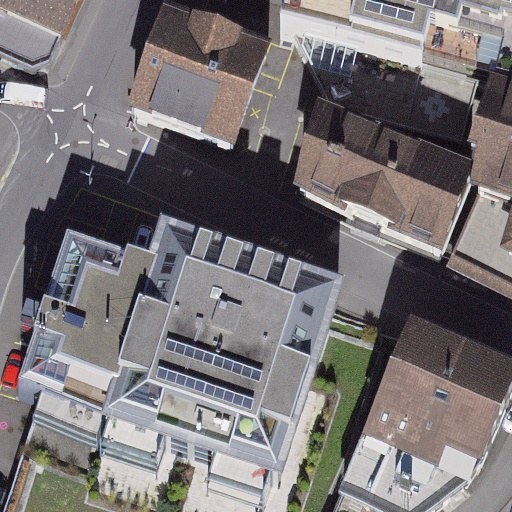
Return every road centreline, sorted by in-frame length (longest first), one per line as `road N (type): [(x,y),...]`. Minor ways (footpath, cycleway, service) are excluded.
road 1 (residential): [(71,137),(511,353)]
road 2 (residential): [(71,137),(0,303)]
road 3 (residential): [(144,0),(71,137)]
